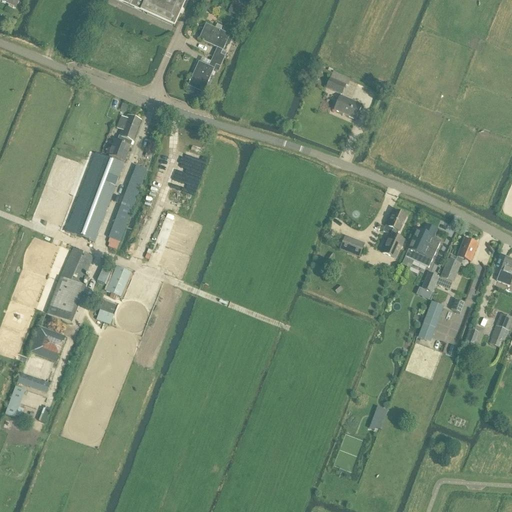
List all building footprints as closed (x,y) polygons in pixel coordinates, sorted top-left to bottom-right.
[(0,0),(0,2),(15,9),(19,0),(0,0)] [(115,0),(174,27),(186,0),(115,0)] [(216,48),(214,52),(212,58),(222,62),(226,53),(222,51),(229,35),(205,24),(198,40),(216,48)] [(208,66),(198,62),(188,87),(203,93),(216,66),(219,67),(222,62),(212,58),(208,66)] [(351,81),(333,72),(330,79),(348,87),(351,81)] [(341,95),(345,86),(329,80),(325,89),(341,95)] [(362,106),(340,97),(334,111),(355,121),(362,106)] [(122,132),(118,143),(117,143),(131,148),(140,122),(127,117),(126,120),(122,118),(117,130),(122,132)] [(118,143),(114,142),(109,157),(125,163),(131,148),(117,143),(118,143)] [(146,153),(152,155),(154,148),(149,146),(146,153)] [(101,156),(70,234),(93,243),(123,165),(101,156)] [(107,245),(108,245),(107,248),(116,252),(120,243),(143,181),(146,171),(136,167),(132,177),(107,245)] [(391,237),(403,242),(404,242),(396,238),(405,218),(394,213),(388,227),(385,226),(383,233),(391,236),(391,237)] [(437,231),(425,226),(421,235),(417,232),(415,232),(406,250),(407,251),(404,257),(428,269),(431,263),(440,245),(432,241),(437,231)] [(403,242),(391,237),(383,255),(395,261),(403,242)] [(358,259),(363,246),(344,238),(339,252),(358,259)] [(455,263),(449,261),(438,287),(450,292),(462,261),(469,264),(477,246),(465,240),(455,263)] [(73,249),(61,278),(50,308),(74,317),(86,288),(84,287),(87,278),(85,277),(94,258),(73,249)] [(330,262),(334,256),(330,253),(326,259),(330,262)] [(496,283),(509,288),(510,284),(511,284),(511,261),(506,259),(496,283)] [(105,285),(112,268),(104,265),(97,282),(105,285)] [(131,274),(116,267),(106,292),(111,294),(109,298),(115,301),(117,297),(121,298),(131,274)] [(428,273),(421,290),(432,295),(439,278),(428,273)] [(465,306),(455,302),(451,311),(461,315),(465,306)] [(430,339),(441,309),(430,304),(419,335),(430,339)] [(105,314),(99,312),(96,321),(110,326),(114,316),(105,313),(105,314)] [(496,327),(492,339),(505,344),(510,332),(511,332),(511,328),(511,319),(500,315),(496,327)] [(66,337),(39,327),(29,353),(56,363),(66,337)] [(478,347),(483,335),(470,330),(465,342),(478,347)] [(50,385),(20,375),(17,384),(48,395),(50,385)] [(5,415),(13,418),(14,416),(20,418),(23,410),(17,407),(23,390),(15,387),(5,415)] [(377,408),(369,430),(374,431),(375,429),(381,431),(388,412),(377,408)]
